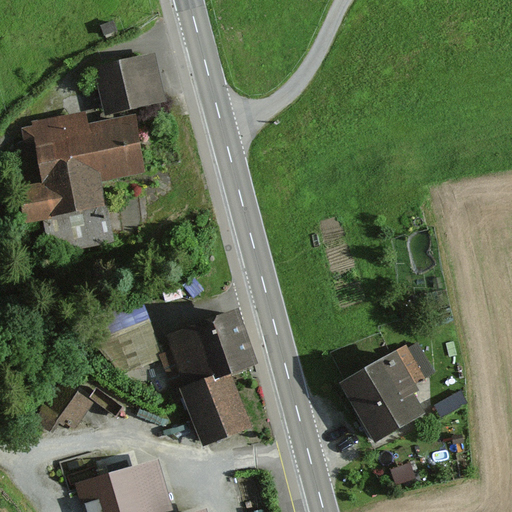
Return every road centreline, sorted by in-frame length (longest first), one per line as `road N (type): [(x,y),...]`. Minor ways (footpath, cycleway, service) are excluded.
road 1 (secondary): [(189,0),(324,511)]
road 2 (unknown): [(285,463),(207,469),(99,455),(11,464)]
road 3 (track): [(343,0),(288,93),(221,126)]
